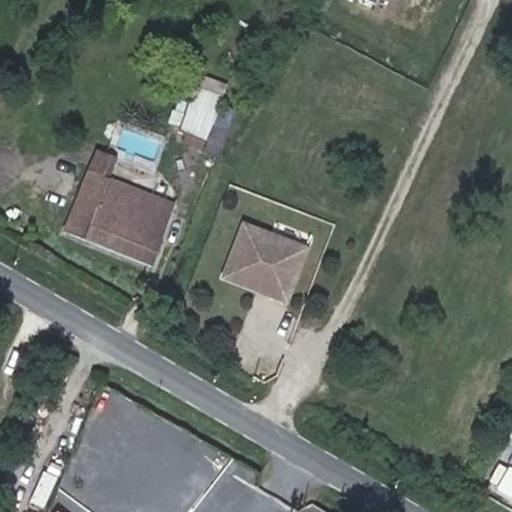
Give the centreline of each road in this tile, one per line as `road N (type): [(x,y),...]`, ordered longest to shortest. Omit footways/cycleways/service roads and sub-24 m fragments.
road 1 (unknown): [(258,425),(388,209),(482,0)]
road 2 (tertiary): [(406,511),(0,275)]
